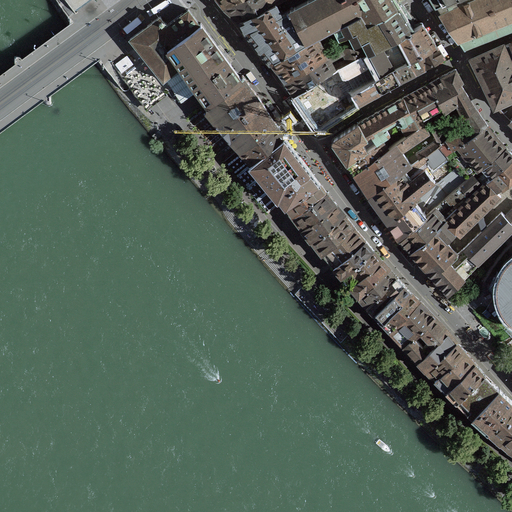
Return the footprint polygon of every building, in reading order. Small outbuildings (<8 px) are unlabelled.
[(235,16),(236,16),(240,19),(275,2),(279,0),(254,0),(253,1),(252,0),(236,0),(224,6),(225,7),(235,16)] [(362,39),(368,52),(414,28),(397,0),(279,0),(275,2),(280,12),(289,8),(306,41),(333,26),(336,31),(339,36),(349,32),(354,43),(362,39)] [(511,0),(447,0),(435,5),(441,12),(440,13),(459,39),(464,47),(511,27),(511,0)] [(240,19),(246,31),(270,61),(306,41),(289,8),(280,12),(275,2),(240,19)] [(194,91),(204,105),(241,76),(201,22),(199,23),(188,8),(167,24),(160,16),(129,40),(135,47),(162,84),(166,81),(171,88),(174,93),(180,101),(194,91)] [(411,59),(436,45),(426,27),(423,23),(414,28),(368,52),(381,75),(394,68),(396,67),(394,63),(392,60),(404,53),(405,55),(408,54),(411,59)] [(306,41),(270,61),(278,70),(321,46),(322,46),(318,40),(336,31),(333,26),(306,41)] [(327,56),(329,59),(341,54),(341,53),(343,52),(348,62),(361,55),(368,52),(362,39),(354,43),(327,56)] [(511,44),(504,48),(503,47),(473,60),(495,107),(511,99),(511,64),(511,62),(511,61),(511,44)] [(409,60),(415,73),(422,70),(444,57),(436,45),(411,59),(409,60)] [(321,46),(278,70),(285,80),(327,56),(321,46)] [(294,94),(311,119),(319,129),(358,104),(351,91),(373,80),(376,78),(369,65),(367,66),(361,55),(348,62),(338,67),(343,79),(322,90),(319,84),(330,77),(327,73),(294,94)] [(327,56),(285,80),(294,94),(327,73),(335,69),(329,59),(327,56)] [(409,60),(396,67),(394,68),(401,80),(404,79),(415,73),(409,60)] [(373,80),(380,92),(385,89),(401,80),(394,68),(381,75),(376,78),(373,80)] [(443,75),(451,92),(463,87),(460,83),(463,81),(456,68),(443,75)] [(277,124),(243,75),(241,76),(204,105),(207,110),(222,130),(241,151),(277,124)] [(451,92),(443,75),(434,80),(428,83),(442,107),(444,110),(455,103),(451,92)] [(351,91),(358,104),(374,95),(380,92),(373,80),(351,91)] [(422,118),(442,107),(428,83),(409,93),(405,95),(414,116),(416,119),(421,117),(422,118)] [(465,113),(475,106),(463,87),(451,92),(455,103),(462,115),(465,113)] [(414,116),(405,95),(385,106),(364,118),(358,122),(367,136),(372,133),(377,141),(382,138),(402,125),(414,116)] [(439,124),(432,128),(437,139),(440,143),(438,144),(446,153),(487,124),(475,106),(465,113),(468,118),(464,120),(467,124),(447,138),(439,124)] [(432,128),(439,124),(449,118),(445,112),(429,122),(432,128)] [(414,116),(402,125),(407,134),(419,125),(416,119),(414,116)] [(401,149),(428,131),(422,118),(421,117),(416,119),(419,125),(407,134),(396,142),(401,149)] [(367,136),(358,122),(339,134),(334,137),(333,138),(333,140),(333,141),(333,142),(348,162),(367,148),(361,140),(367,136)] [(252,162),(285,136),(277,124),(241,151),(252,162)] [(485,165),(506,147),(487,124),(446,153),(446,154),(457,167),(467,179),(473,174),(485,165)] [(314,174),(312,172),(298,153),(285,136),(252,162),(250,164),(277,198),(279,196),(280,198),(286,205),(320,182),(314,174)] [(367,148),(348,162),(354,171),(388,148),(382,138),(377,141),(367,148)] [(440,143),(437,139),(416,153),(419,158),(427,152),(428,153),(438,144),(440,143)] [(411,163),(410,162),(401,149),(396,142),(388,148),(354,171),(369,194),(411,163)] [(411,163),(369,194),(399,237),(399,236),(437,207),(436,206),(446,197),(448,195),(460,186),(467,179),(457,167),(437,183),(425,168),(408,182),(405,177),(407,175),(408,176),(429,161),(432,165),(446,154),(446,153),(438,144),(428,153),(427,152),(419,158),(411,164),(411,163)] [(490,177),(491,176),(511,158),(511,153),(506,147),(485,165),(487,168),(484,171),(490,177)] [(511,158),(491,176),(495,180),(503,189),(511,180),(511,158)] [(482,185),(473,174),(467,179),(460,186),(470,197),(482,185)] [(426,267),(450,245),(447,241),(456,232),(459,235),(501,195),(498,192),(500,190),(493,182),(495,180),(491,176),(490,177),(482,185),(470,197),(459,207),(446,219),(411,250),(426,267)] [(293,214),(327,191),(320,182),(286,205),(293,214)] [(470,197),(460,186),(448,195),(458,206),(459,207),(470,197)] [(302,227),(336,203),(327,191),(293,214),(302,227)] [(437,207),(399,236),(411,250),(446,219),(440,211),(451,202),(449,199),(448,200),(446,197),(436,206),(437,207)] [(312,239),(345,214),(336,203),(302,227),(312,239)] [(468,243),(463,248),(477,262),(486,253),(500,240),(511,227),(511,208),(505,215),(502,211),(468,243)] [(322,253),(355,227),(345,214),(312,239),(322,253)] [(333,266),(365,239),(355,227),(322,253),(333,266)] [(342,276),(373,249),(365,239),(333,266),(342,276)] [(450,245),(426,267),(448,291),(462,277),(463,276),(448,259),(455,253),(457,255),(458,254),(450,245)] [(350,285),(381,259),(373,249),(342,276),(350,285)] [(511,256),(511,258),(506,263),(502,269),(498,281),(496,281),(494,282),(493,283),(492,284),(492,286),(492,288),(493,289),(495,290),(497,291),(499,301),(503,311),(509,319),(511,321),(511,256)] [(359,295),(389,267),(381,259),(350,285),(359,295)] [(367,304),(397,276),(389,267),(359,295),(367,304)] [(374,312),(404,284),(397,276),(367,304),(374,312)] [(462,277),(448,291),(454,297),(468,283),(462,277)] [(382,321),(411,292),(404,284),(374,312),(382,321)] [(390,330),(420,300),(411,292),(382,321),(390,330)] [(404,345),(435,316),(420,300),(390,330),(404,345)] [(457,340),(450,332),(435,316),(404,345),(426,368),(457,340)] [(435,378),(466,350),(457,340),(426,368),(434,378),(435,378)] [(467,352),(467,351),(466,350),(435,378),(446,389),(475,362),(467,352)] [(457,400),(485,374),(475,362),(446,389),(457,400)] [(472,416),(499,388),(485,374),(457,400),(457,401),(472,416)] [(488,430),(511,404),(511,400),(499,388),(472,416),(488,430)] [(501,441),(511,430),(511,404),(488,430),(500,441),(501,441)] [(508,447),(511,443),(511,430),(501,441),(508,447)]
